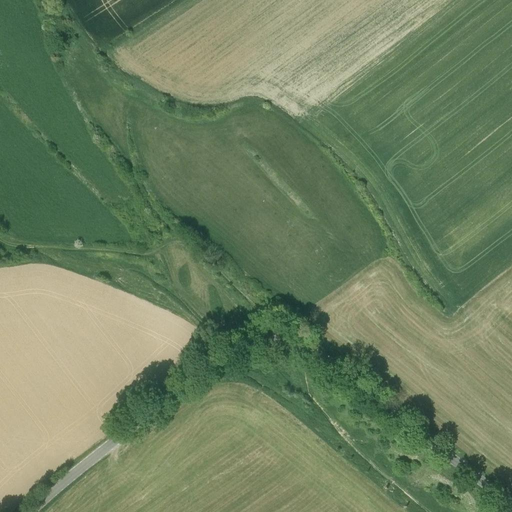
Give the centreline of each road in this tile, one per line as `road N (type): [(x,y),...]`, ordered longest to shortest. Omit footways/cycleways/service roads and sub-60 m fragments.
road 1 (unclassified): [(511,505),(321,357),(264,343),(199,372),(30,511)]
road 2 (track): [(184,242),(134,176),(122,144),(129,104)]
road 3 (track): [(287,345),(271,320),(184,242)]
